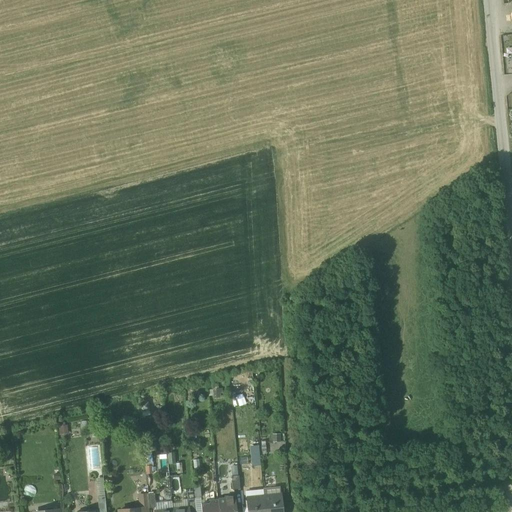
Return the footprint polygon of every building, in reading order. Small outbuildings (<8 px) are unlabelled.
[(67,424),(58,424),(59,433),(68,432),(67,424)] [(239,476),(232,477),(233,490),(240,489),(239,476)] [(103,478),(96,478),(98,497),(105,496),(103,478)] [(154,493),(148,494),(149,508),(156,507),(154,493)] [(148,494),(140,495),(141,511),(148,511),(148,508),(149,508),(148,494)] [(282,511),(281,495),(264,497),(265,511),(282,511)] [(236,511),(235,496),(225,497),(225,499),(218,499),(219,511),(236,511)] [(256,499),(247,500),(248,511),(265,511),(264,497),(256,498),(256,499)] [(195,498),(187,499),(188,510),(189,510),(189,511),(191,511),(196,511),(195,498)] [(209,504),(201,505),(201,511),(219,511),(218,499),(212,500),(209,504)] [(106,511),(105,502),(98,503),(98,511),(106,511)]
